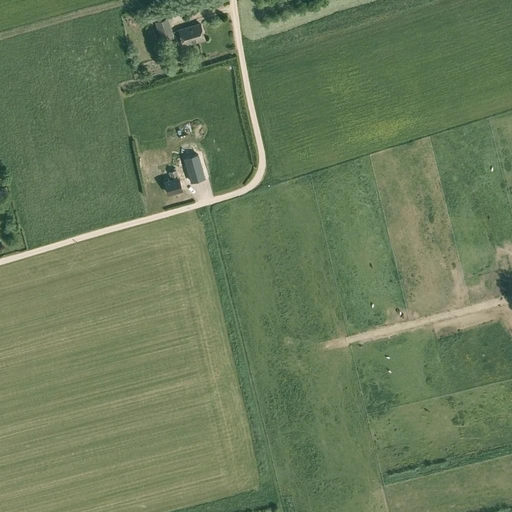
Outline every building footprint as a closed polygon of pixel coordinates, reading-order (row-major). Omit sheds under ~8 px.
[(146,16),(148,23),(167,17),(165,10),(146,16)] [(161,42),(174,38),(168,17),(155,21),(161,42)] [(179,30),(183,45),(204,39),(200,23),(179,30)] [(184,158),(191,182),(205,178),(198,155),(184,158)] [(168,193),(181,189),(178,177),(178,178),(176,170),(169,171),(172,179),(164,181),(168,193)]
